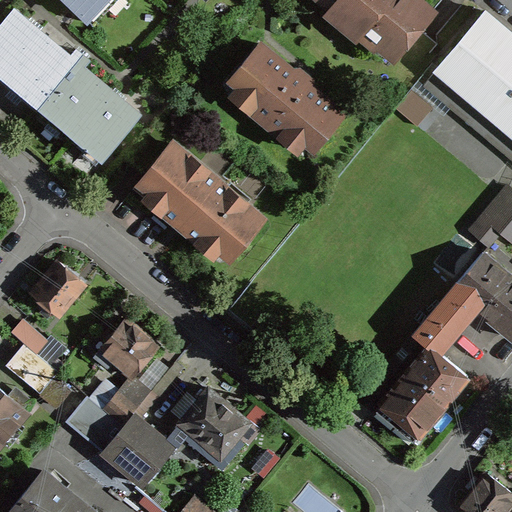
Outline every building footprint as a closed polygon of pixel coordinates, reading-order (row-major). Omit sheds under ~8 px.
[(68,0),(93,23),(115,0),(68,0)] [(336,0),(332,5),(345,15),(341,20),(358,34),(365,26),(380,38),(378,41),(395,55),(431,13),(420,4),(422,2),(420,0),(336,0)] [(101,156),(138,112),(82,64),(87,57),(77,48),(71,55),(15,8),(0,25),(0,77),(86,149),(89,145),(101,156)] [(511,32),(486,11),(424,84),(511,157),(511,32)] [(296,73),(259,43),(231,77),(256,98),(249,106),(283,135),(290,126),(315,147),(344,113),(308,84),(310,81),(298,70),(296,73)] [(435,106),(414,88),(396,108),(418,125),(426,115),(435,106)] [(219,246),(228,253),(229,252),(234,252),(239,246),(239,241),(260,215),(175,143),(152,170),(149,170),(142,177),(144,184),(150,189),(154,188),(169,200),(162,208),(199,238),(206,231),(221,244),(219,246)] [(144,184),(142,177),(134,187),(160,210),(162,208),(169,200),(154,188),(150,189),(144,184)] [(511,218),(511,186),(510,185),(472,230),(489,245),(501,231),(511,218)] [(511,218),(501,231),(511,239),(511,218)] [(221,244),(206,231),(199,238),(198,241),(213,254),(219,246),(221,244)] [(511,276),(483,252),(455,285),(479,306),(511,333),(511,276)] [(59,313),(85,282),(59,261),(33,291),(59,313)] [(479,306),(455,285),(415,331),(439,351),(479,306)] [(126,317),(95,354),(108,365),(113,358),(132,374),(133,375),(159,345),(126,317)] [(23,320),(13,331),(28,344),(35,351),(46,340),(23,320)] [(422,430),(468,375),(439,351),(415,331),(387,365),(401,377),(383,398),(422,430)] [(28,344),(9,366),(40,392),(54,375),(58,370),(35,351),(28,344)] [(401,377),(387,365),(361,394),(376,407),(383,398),(401,377)] [(122,423),(133,410),(150,390),(133,375),(132,374),(104,407),(111,414),(122,423)] [(54,375),(40,392),(56,405),(70,389),(54,375)] [(8,394),(26,409),(34,400),(16,385),(8,394)] [(175,426),(222,466),(243,441),(237,435),(250,420),(209,386),(175,426)] [(0,387),(0,440),(26,409),(8,394),(0,387)] [(133,410),(134,411),(141,417),(158,397),(150,390),(133,410)] [(90,439),(111,414),(104,407),(88,394),(67,420),(90,439)] [(143,483),(175,445),(141,417),(134,411),(124,424),(103,450),(143,483)] [(103,450),(124,424),(122,423),(111,414),(90,439),(103,450)] [(95,511),(42,470),(8,511),(95,511)] [(466,511),(504,511),(511,503),(511,490),(485,470),(457,504),(466,511)] [(182,511),(203,511),(191,502),(182,511)]
